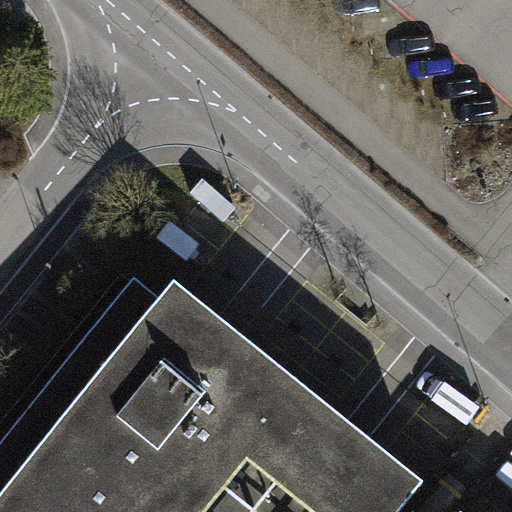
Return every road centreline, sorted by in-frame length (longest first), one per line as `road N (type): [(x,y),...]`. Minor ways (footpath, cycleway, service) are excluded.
road 1 (residential): [(159,45),(511,357)]
road 2 (residential): [(0,251),(159,45)]
